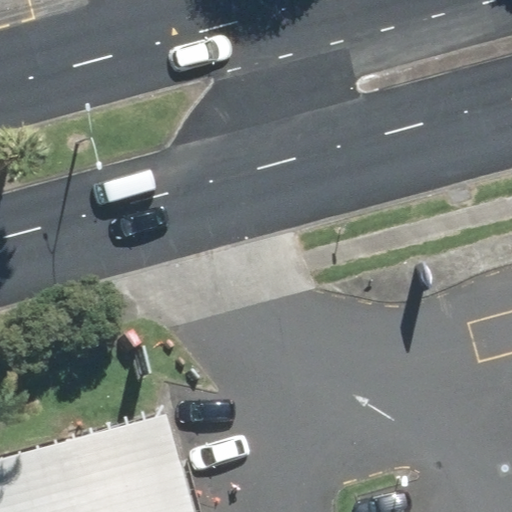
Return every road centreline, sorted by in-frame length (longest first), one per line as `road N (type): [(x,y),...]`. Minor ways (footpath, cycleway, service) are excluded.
road 1 (primary): [(511,101),(208,186)]
road 2 (primary): [(0,85),(272,11)]
road 3 (primary): [(208,186),(0,243)]
road 4 (primary): [(208,186),(272,11)]
